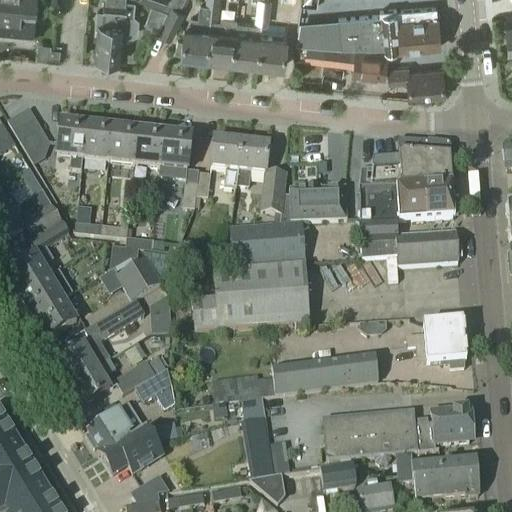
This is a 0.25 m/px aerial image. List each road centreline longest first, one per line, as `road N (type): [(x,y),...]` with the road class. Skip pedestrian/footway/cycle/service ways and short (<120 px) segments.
road 1 (residential): [(475,122),(328,114),(58,81)]
road 2 (tertiary): [(507,511),(475,122)]
road 3 (tertiary): [(475,122),(464,0)]
